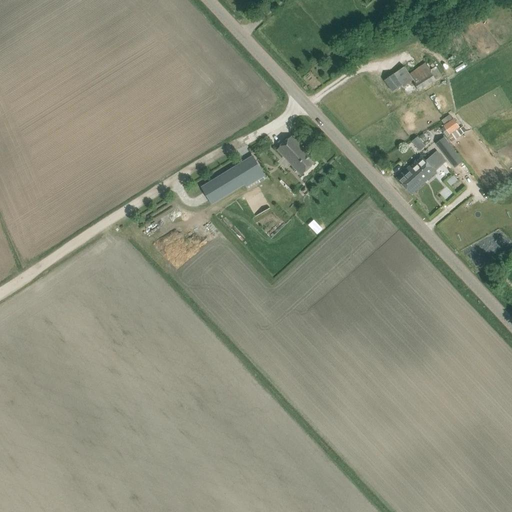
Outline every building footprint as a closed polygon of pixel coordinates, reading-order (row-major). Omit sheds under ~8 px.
[(443,78),(450,75),(438,51),(432,55),(443,78)] [(442,76),(431,60),(410,75),(405,67),(385,81),(393,92),(403,85),(404,87),(414,80),(415,82),(414,83),(420,90),(428,84),(442,76)] [(444,127),(442,129),(447,136),(450,134),(450,136),(461,128),(454,118),(443,126),(444,127)] [(278,149),(302,175),(315,164),(304,152),(306,151),(292,136),(278,149)] [(420,151),(426,146),(418,136),(412,141),(420,151)] [(444,138),(437,143),(455,167),(463,162),(444,138)] [(437,172),(436,171),(446,162),(437,152),(432,156),(431,155),(425,160),(422,156),(411,166),(426,182),(437,172)] [(254,156),(202,187),(212,205),(245,184),(252,180),(249,175),(261,168),(254,156)] [(464,164),(459,169),(472,183),(477,179),(464,164)] [(397,178),(411,195),(426,182),(411,166),(397,178)] [(451,185),(458,180),(455,176),(448,180),(451,185)] [(290,211),(301,200),(281,179),(270,190),(290,211)] [(259,186),(243,195),(255,217),(271,208),(259,186)] [(447,203),(454,197),(449,191),(442,196),(447,203)]
